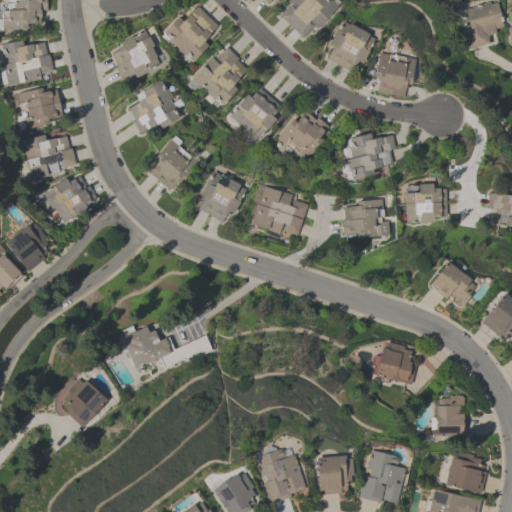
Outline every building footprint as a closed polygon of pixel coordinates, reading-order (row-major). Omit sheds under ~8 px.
[(5,0),(45,0),(45,10),(39,10),(39,14),(32,14),(32,18),(33,18),(34,29),(0,30),(0,5),(6,5),(5,0)] [(277,0),(259,0),(270,9),(277,0)] [(329,0),(336,6),(316,28),(308,20),(306,23),(310,26),(309,27),(310,28),(301,38),(277,15),(287,5),(288,6),(289,6),(291,8),(293,6),(287,0),(329,0)] [(500,28),(493,30),(494,34),(485,36),(487,43),(466,49),(462,34),(468,33),(462,11),(472,8),(472,7),(487,3),(488,6),(494,4),(500,28)] [(162,33),(177,18),(181,22),(188,15),(188,16),(197,7),(216,26),(208,35),(209,36),(202,43),(207,47),(192,62),(185,56),(184,56),(167,39),(168,39),(162,33)] [(325,59),(327,54),(330,48),(326,45),(333,34),(334,34),(341,22),(347,26),(348,25),(367,36),(366,36),(373,40),(366,51),(367,52),(360,64),(356,62),(352,68),(351,68),(348,73),(325,59)] [(143,31),(152,47),(150,49),(159,65),(134,79),(132,75),(125,79),(124,76),(120,79),(113,68),(116,66),(110,55),(115,52),(114,51),(120,48),(118,44),(130,37),(131,38),(143,31)] [(43,43),(45,55),(48,55),(51,71),(38,74),(39,78),(6,86),(5,85),(0,86),(0,67),(1,67),(1,66),(2,65),(0,56),(0,46),(20,42),(21,48),(31,45),(31,46),(43,43)] [(245,70),(237,78),(238,79),(231,86),(236,90),(220,106),(204,91),(203,92),(190,79),(201,68),(200,67),(210,57),(214,62),(216,60),(215,59),(216,58),(215,57),(225,47),(237,60),(236,61),(245,70)] [(375,93),(377,80),(373,79),(378,54),(413,61),(408,87),(404,86),(402,98),(375,93)] [(178,118),(160,130),(157,125),(149,130),(148,128),(138,134),(130,122),(133,120),(127,109),(136,104),(135,103),(144,98),(141,93),(159,82),(163,89),(165,88),(172,98),(169,100),(175,109),(174,110),(178,117),(177,117),(178,118)] [(54,90),(61,118),(52,120),(53,124),(23,131),(17,106),(13,107),(10,96),(13,95),(13,93),(17,92),(17,94),(40,88),(41,93),(54,90)] [(229,115),(245,95),(249,98),(257,88),(280,106),(271,117),(274,119),(258,140),(251,134),(250,135),(241,129),(232,123),(234,120),(229,115)] [(327,127),(317,139),(322,142),(309,158),(301,151),(303,149),(301,147),(297,152),(291,147),(290,149),(276,138),(291,119),(295,122),(299,117),(300,118),(301,117),(302,118),(306,113),(314,120),(316,117),(327,127)] [(351,181),(349,171),(347,171),(345,160),(350,158),(347,147),(349,147),(347,139),(368,134),(369,140),(390,135),(394,149),(388,151),(391,163),(380,166),(380,167),(371,169),(372,176),(351,181)] [(74,164),(60,169),(59,165),(56,166),(58,172),(31,180),(22,149),(23,149),(21,142),(42,136),(44,142),(64,136),(68,149),(70,148),(74,164)] [(147,172),(152,166),(153,167),(156,163),(152,160),(169,140),(195,163),(178,182),(175,180),(172,183),(173,183),(167,190),(147,172)] [(196,210),(199,205),(198,204),(202,198),(198,196),(204,184),(205,184),(212,172),(219,176),(219,175),(238,186),(244,190),(237,202),(238,203),(231,215),(227,213),(224,219),(222,219),(220,223),(196,210)] [(95,198),(82,205),(86,211),(63,224),(59,217),(57,218),(52,208),(49,210),(44,200),(45,199),(41,192),(64,179),(66,183),(78,176),(85,187),(88,186),(95,198)] [(403,186),(416,186),(416,185),(431,185),(431,189),(438,189),(444,189),(445,216),(439,216),(439,218),(432,218),(432,222),(413,223),(413,222),(405,222),(404,216),(403,216),(402,194),(404,194),(403,186)] [(305,204),(295,236),(282,232),(282,230),(281,230),(283,225),(281,224),(275,243),(264,240),(266,235),(264,234),(266,230),(249,225),(262,187),(278,193),(279,191),(290,195),(286,206),(289,207),(291,201),(292,202),(293,200),(305,204)] [(511,233),(511,226),(497,224),(497,222),(493,221),(495,208),(485,207),(488,193),(511,197),(511,192),(511,233)] [(348,235),(347,228),(340,228),(339,221),(342,221),(341,207),(349,206),(349,208),(355,207),(354,202),(380,199),(382,218),(379,218),(379,222),(386,221),(387,235),(354,238),(354,235),(348,235)] [(3,245),(25,226),(28,228),(33,224),(44,237),(42,239),(47,245),(43,248),(46,252),(41,256),(43,258),(27,272),(3,245)] [(0,255),(20,277),(10,287),(8,285),(3,290),(0,288),(0,255)] [(427,287),(443,263),(469,281),(468,282),(473,286),(467,295),(468,296),(461,307),(459,306),(458,306),(451,301),(453,298),(448,294),(444,299),(427,287)] [(502,295),(511,302),(511,333),(509,338),(505,334),(503,338),(498,334),(496,336),(479,323),(502,295)] [(167,338),(173,349),(203,335),(210,350),(179,364),(177,360),(163,367),(159,358),(155,359),(156,361),(151,363),(150,362),(133,369),(128,358),(124,358),(123,355),(125,352),(122,346),(125,345),(122,338),(123,337),(120,332),(130,327),(133,334),(144,329),(146,335),(152,332),(157,343),(167,338)] [(412,356),(411,363),(414,364),(410,384),(374,377),(374,375),(371,374),(372,366),(370,365),(372,356),(378,357),(381,345),(384,346),(385,343),(402,347),(401,349),(409,351),(408,355),(412,356)] [(81,427),(65,413),(66,411),(61,407),(64,404),(61,401),(67,393),(65,391),(76,380),(81,384),(83,382),(105,401),(81,427)] [(434,437),(434,408),(436,408),(436,400),(446,400),(446,397),(460,397),(460,399),(461,399),(461,409),(457,409),(457,416),(461,416),(461,426),(463,426),(463,435),(461,435),(461,437),(434,437)] [(268,504),(253,459),(279,450),(282,451),(283,454),(282,457),(282,459),(292,456),(303,489),(288,494),(289,497),(268,504)] [(357,498),(362,476),(367,477),(368,470),(364,469),(368,451),(395,458),(396,461),(396,464),(394,465),(393,468),(402,470),(394,503),(390,502),(390,503),(384,502),(384,501),(380,500),(383,486),(382,486),(378,503),(357,498)] [(476,460),(475,465),(483,466),(481,472),(483,473),(479,494),(443,486),(450,452),(470,456),(470,458),(476,460)] [(350,459),(351,476),(349,476),(349,485),(345,486),(345,490),(339,491),(339,493),(320,495),(319,486),(316,487),(314,459),(343,457),(343,460),(350,459)] [(244,511),(224,511),(211,493),(235,476),(237,480),(239,479),(238,477),(242,474),(252,488),(249,490),(254,497),(250,499),(253,503),(248,506),(246,502),(245,503),(249,509),(244,511)] [(426,511),(432,490),(479,501),(476,511),(426,511)] [(207,511),(199,500),(183,511),(207,511)]
